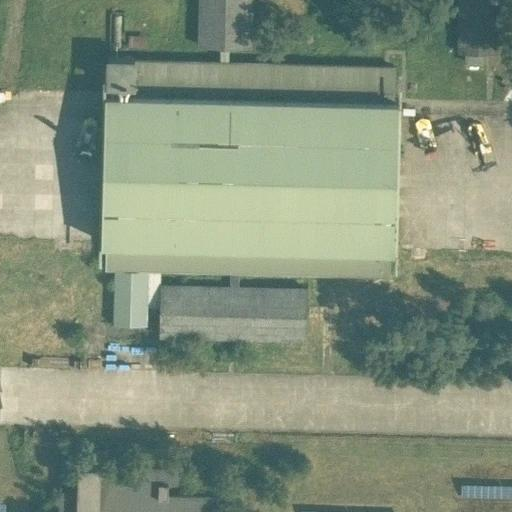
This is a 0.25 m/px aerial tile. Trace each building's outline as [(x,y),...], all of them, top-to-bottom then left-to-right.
[(250,0),(200,0),(199,44),(221,45),(221,61),(228,61),(228,45),(250,45),(250,0)] [(460,0),(459,51),(466,51),(466,61),(481,62),(481,51),(496,52),(497,0),(460,0)] [(135,55),(108,54),(108,81),(110,81),(134,81),(135,58),(135,55)] [(221,61),(135,58),(134,81),(110,81),(110,91),(105,91),(102,240),(106,240),(105,265),(115,266),(161,267),(231,269),(238,269),(389,273),(390,247),(395,247),(398,98),(394,98),(395,65),(228,61),(221,61)] [(161,267),(115,266),(114,322),(146,323),(147,304),(160,304),(161,283),(161,267)] [(231,285),(161,283),(160,304),(159,333),(306,337),(307,287),(238,285),(238,269),(231,269),(231,285)] [(169,465),(96,463),(96,455),(78,454),(76,511),(216,511),(217,493),(168,492),(169,480),(177,480),(178,462),(175,462),(169,465)]
